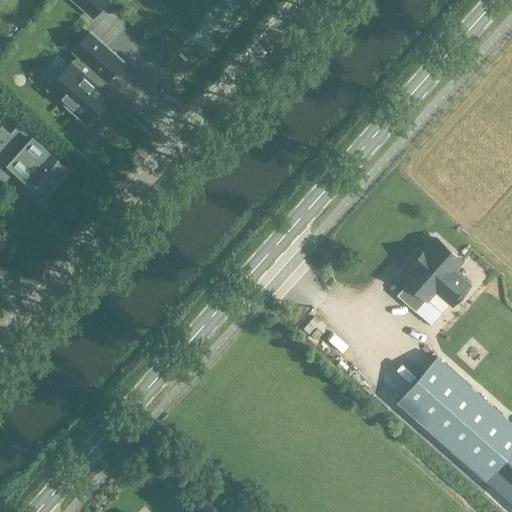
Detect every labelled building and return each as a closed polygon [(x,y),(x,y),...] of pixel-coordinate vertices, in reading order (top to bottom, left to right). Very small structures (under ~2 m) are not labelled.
[(77,0),(95,16),(110,0),(77,0)] [(123,61),(90,32),(73,50),(78,55),(72,62),(69,65),(58,55),(39,75),(51,86),(48,89),(86,123),(110,96),(97,85),(103,78),(106,80),(123,61)] [(69,170),(19,124),(11,134),(1,125),(0,126),(0,178),(4,182),(14,171),(44,198),(69,170)] [(397,295),(415,312),(426,299),(427,300),(435,290),(452,305),(470,285),(453,270),(462,261),(437,239),(426,251),(425,250),(412,264),(413,265),(402,278),(408,283),(397,295)] [(487,480),(511,451),(511,422),(437,356),(397,400),(487,480)]
